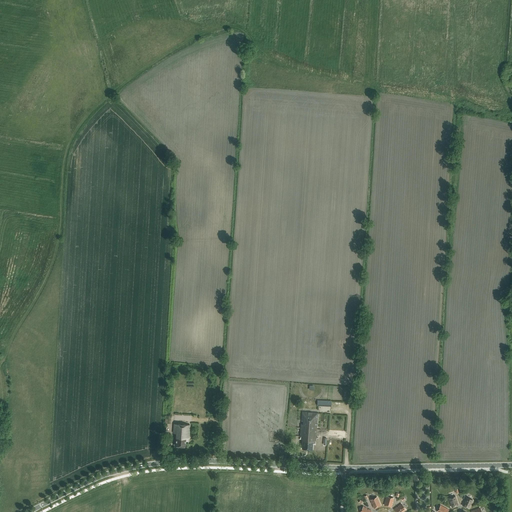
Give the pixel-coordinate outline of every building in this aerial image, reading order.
[(316,437),(317,413),(302,412),(302,421),(303,421),(303,424),(301,424),(300,436),(302,436),(301,448),(312,449),(312,443),(315,443),(315,441),(316,437)] [(189,438),(190,425),(174,424),(173,433),(176,433),(175,446),(185,446),(186,438),(189,438)] [(381,505),(377,497),(370,500),(372,504),(373,503),(373,505),(374,508),(381,505)] [(393,502),(394,499),(387,497),(384,505),(391,507),(392,504),(391,504),(392,502),(393,502)] [(457,502),(456,501),(457,500),(456,497),(449,499),(451,507),(458,505),(458,502),(457,502)] [(469,508),(473,500),(466,497),(464,501),(465,501),(464,503),(464,502),(462,505),(469,508)]
